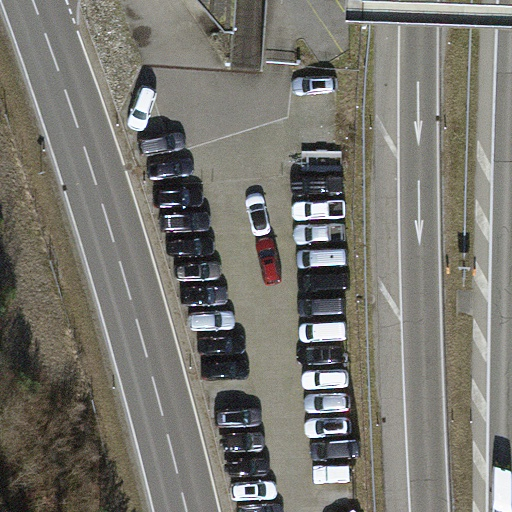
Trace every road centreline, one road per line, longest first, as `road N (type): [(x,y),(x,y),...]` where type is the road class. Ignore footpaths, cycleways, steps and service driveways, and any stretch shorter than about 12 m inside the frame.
road 1 (primary): [(184,511),(81,128),(32,0)]
road 2 (trunk): [(422,0),(434,511)]
road 3 (trunk): [(511,295),(510,511)]
